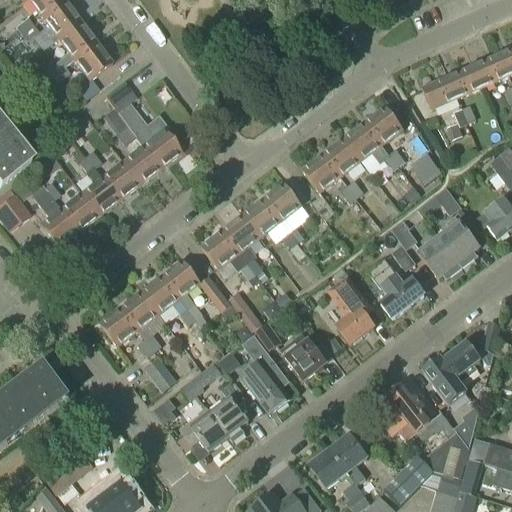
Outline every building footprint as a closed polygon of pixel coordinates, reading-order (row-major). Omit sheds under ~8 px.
[(27,0),(25,1),(41,22),(64,5),(59,0),(27,0)] [(79,26),(64,5),(41,22),(57,43),(79,26)] [(20,38),(32,29),(27,23),(16,31),(20,38)] [(68,57),(47,73),(52,80),(63,72),(62,70),(70,64),(71,66),(95,47),(79,26),(57,43),(68,57)] [(37,36),(32,29),(20,38),(25,45),(37,36)] [(95,47),(71,66),(76,73),(78,71),(88,84),(80,91),(88,102),(99,94),(91,83),(111,68),(95,47)] [(511,52),(499,59),(509,79),(511,77),(511,52)] [(499,59),(473,70),(483,91),(509,79),(499,59)] [(473,70),(448,81),(457,102),(483,91),(473,70)] [(63,72),(52,80),(57,86),(67,78),(63,72)] [(448,81),(422,93),(431,114),(445,108),(450,120),(455,118),(460,129),(468,126),(462,113),(457,102),(448,81)] [(104,100),(116,115),(117,116),(124,111),(136,102),(123,86),(104,100)] [(511,89),(503,94),(510,108),(511,106),(511,89)] [(470,110),(462,113),(468,126),(475,123),(470,110)] [(124,111),(117,116),(160,172),(180,156),(164,134),(154,141),(145,130),(141,134),(124,111)] [(385,111),(365,126),(382,148),(403,133),(385,111)] [(116,115),(105,123),(116,137),(115,138),(124,149),(125,148),(132,158),(122,166),(139,188),(160,172),(117,116),(116,115)] [(365,126),(344,142),(361,165),(372,179),(382,172),(378,167),(383,163),(392,174),(398,169),(389,158),(382,148),(365,126)] [(0,130),(0,188),(28,166),(0,130)] [(74,131),(67,135),(74,145),(81,140),(80,138),(74,131)] [(344,142),(322,159),(339,181),(345,189),(355,202),(362,197),(346,176),(361,165),(344,142)] [(511,155),(508,150),(488,165),(511,197),(511,196),(511,155)] [(398,169),(405,164),(396,153),(389,158),(398,169)] [(94,173),(101,167),(92,156),(85,161),(94,173)] [(426,156),(409,168),(424,189),(441,177),(426,156)] [(319,197),(339,181),(322,159),(302,174),(319,197)] [(85,161),(78,166),(87,178),(94,173),(85,161)] [(122,166),(108,176),(101,182),(118,204),(139,188),(122,166)] [(40,172),(32,178),(52,204),(60,198),(50,185),(50,186),(40,172)] [(32,178),(20,187),(48,222),(38,230),(55,252),(76,236),(59,214),(52,204),(32,178)] [(101,182),(80,198),(97,220),(118,204),(101,182)] [(284,188),(263,204),(288,237),(294,232),(286,222),(301,210),(284,188)] [(345,189),(339,194),(349,207),(355,202),(345,189)] [(412,190),(405,196),(413,206),(420,200),(412,190)] [(444,190),(433,198),(448,219),(459,211),(444,190)] [(80,198),(59,214),(76,236),(97,220),(80,198)] [(334,216),(321,199),(312,206),(324,223),(334,216)] [(511,207),(506,199),(483,216),(490,225),(485,229),(496,243),(511,230),(511,207)] [(14,201),(0,211),(0,224),(8,235),(28,220),(14,201)] [(263,204),(242,220),(259,242),(272,232),(280,242),(281,241),(281,242),(288,237),(263,204)] [(242,220),(221,236),(254,279),(260,274),(245,253),(259,242),(242,220)] [(400,225),(389,233),(401,249),(400,249),(404,254),(415,245),(400,225)] [(458,227),(438,242),(457,267),(477,252),(458,227)] [(296,247),(302,242),(294,232),(288,237),(296,247)] [(221,236),(200,251),(217,274),(229,265),(237,275),(239,273),(247,284),(254,279),(221,236)] [(306,260),(296,247),(288,237),(281,242),(289,252),(299,265),(306,260)] [(438,242),(418,257),(437,282),(457,267),(438,242)] [(400,249),(390,256),(404,274),(413,267),(403,254),(404,254),(400,249)] [(383,262),(367,275),(380,292),(381,291),(388,300),(380,307),(391,322),(423,298),(412,282),(403,289),(395,280),(396,279),(383,262)] [(183,265),(162,280),(203,335),(208,332),(200,321),(202,319),(186,298),(200,287),(183,265)] [(260,274),(254,279),(260,286),(266,282),(260,274)] [(162,280),(141,296),(166,329),(164,326),(175,318),(177,321),(180,319),(194,338),(201,332),(203,335),(162,280)] [(357,310),(365,304),(348,280),(328,295),(336,307),(337,306),(348,321),(336,330),(350,349),(373,332),(357,310)] [(214,288),(205,295),(219,314),(228,307),(214,288)] [(120,312),(137,335),(144,344),(151,338),(152,339),(166,329),(141,296),(120,312)] [(237,296),(227,304),(251,336),(261,328),(237,296)] [(285,297),(275,304),(282,313),(292,306),(285,297)] [(120,312),(99,328),(116,351),(137,335),(120,312)] [(486,326),(478,354),(492,357),(499,329),(486,326)] [(281,347),(267,327),(252,337),(266,357),(267,356),(277,350),(281,347)] [(324,367),(301,337),(292,344),(279,353),(295,374),(302,384),(324,367)] [(151,338),(144,344),(153,356),(161,350),(152,339),(151,338)] [(334,341),(326,348),(332,356),(341,350),(334,341)] [(153,356),(144,344),(137,349),(146,361),(153,356)] [(442,365),(441,366),(457,388),(458,387),(475,374),(473,370),(479,365),(466,347),(442,365)] [(159,362),(146,372),(162,394),(175,385),(159,362)] [(441,363),(423,377),(447,410),(465,397),(458,387),(457,388),(441,366),(442,365),(441,363)] [(260,365),(240,381),(268,419),(289,404),(260,365)] [(44,371),(18,391),(42,422),(67,403),(44,371)] [(194,381),(180,392),(190,404),(203,393),(194,381)] [(229,403),(210,418),(227,441),(228,441),(232,446),(243,437),(240,432),(247,426),(236,411),(243,405),(229,387),(221,393),(229,403)] [(451,434),(439,418),(428,426),(420,415),(424,412),(414,400),(411,403),(400,390),(387,400),(389,403),(375,414),(393,438),(398,435),(405,444),(415,437),(421,445),(435,435),(443,446),(444,447),(456,436),(453,433),(451,434)] [(18,391),(0,404),(0,419),(16,441),(42,422),(18,391)] [(461,421),(464,424),(453,433),(456,436),(468,452),(472,436),(478,413),(476,409),(461,421)] [(199,420),(179,435),(191,450),(199,444),(208,456),(227,441),(210,418),(206,412),(198,418),(199,420)] [(0,419),(0,453),(16,441),(0,419)] [(451,511),(460,482),(468,452),(456,436),(444,447),(422,463),(434,475),(419,492),(435,494),(430,511),(451,511)] [(349,481),(354,487),(360,496),(371,488),(364,478),(361,481),(355,471),(367,461),(349,439),(329,455),(349,481)] [(468,462),(483,466),(487,453),(472,448),(468,462)] [(78,452),(44,479),(59,499),(92,472),(78,452)] [(349,481),(329,455),(309,469),(327,492),(337,484),(339,488),(349,481)] [(421,462),(417,458),(394,481),(384,492),(401,508),(434,475),(422,463),(421,462)] [(511,475),(497,472),(492,489),(511,494),(511,495),(511,497),(511,496),(511,475)] [(106,484),(88,498),(95,507),(88,511),(138,511),(121,487),(113,493),(106,484)] [(364,511),(369,508),(360,496),(354,487),(342,495),(349,505),(346,507),(349,511),(364,511)] [(273,498),(254,511),(319,511),(304,492),(293,501),(291,499),(280,507),(273,498)] [(61,511),(47,493),(36,502),(43,511),(61,511)] [(13,511),(22,506),(14,495),(4,503),(11,511),(13,511)] [(389,511),(378,500),(370,509),(369,508),(364,511),(389,511)]
